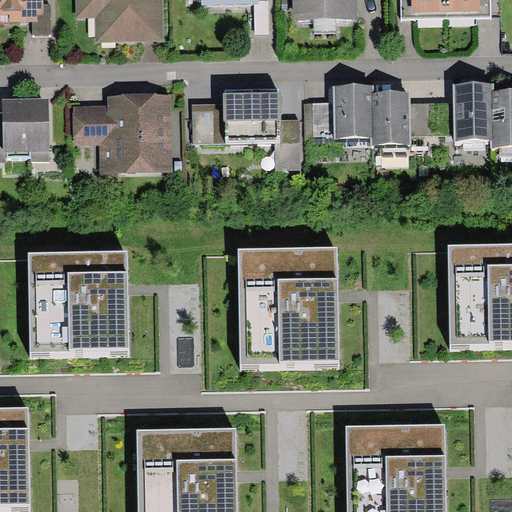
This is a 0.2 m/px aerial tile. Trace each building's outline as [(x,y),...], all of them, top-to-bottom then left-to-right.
[(46,0),(0,0),(0,21),(47,21),(46,0)] [(167,0),(82,0),(83,20),(106,20),(106,42),(168,41),(167,0)] [(268,0),(204,0),(204,10),(269,9),(268,0)] [(366,0),(303,0),(304,27),(367,26),(366,0)] [(491,0),(418,0),(418,20),(491,22),(491,0)] [(511,89),(462,89),(462,145),(507,144),(507,156),(511,155),(511,98),(511,99),(511,89)] [(389,90),(343,90),(343,144),(386,144),(386,156),(423,155),(422,100),(389,100),(389,90)] [(284,100),(224,100),(226,156),(284,156),(284,100)] [(71,103),(14,103),(15,161),(71,161),(71,103)] [(186,106),(86,108),(86,147),(108,146),(109,186),(187,185),(186,106)] [(511,240),(454,242),(455,343),(511,342),(511,240)] [(338,255),(239,257),(240,372),(339,371),(339,299),(338,255)] [(130,259),(26,260),(28,361),(132,359),(131,291),(130,259)] [(31,412),(0,412),(0,511),(33,511),(32,446),(31,412)] [(236,434),(135,437),(137,511),(238,511),(237,478),(236,434)] [(445,434),(349,435),(349,511),(445,511),(445,474),(445,434)]
